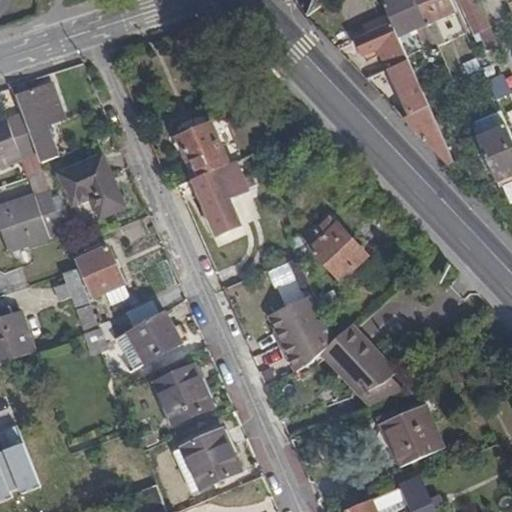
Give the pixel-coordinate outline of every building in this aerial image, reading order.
[(400,37),(428,25),(416,0),(381,0),(387,11),(400,37)] [(416,0),(428,25),(457,12),(451,0),(416,0)] [(476,0),(460,0),(475,33),(487,27),(476,0)] [(378,46),(388,67),(391,66),(409,57),(400,37),(387,11),(361,23),(364,32),(355,36),(354,37),(362,53),(378,46)] [(361,23),(351,28),(355,36),(364,32),(361,23)] [(487,27),(475,33),(482,50),(495,45),(487,27)] [(391,66),(413,112),(431,104),(412,62),(409,57),(391,66)] [(493,92),(495,99),(511,91),(505,79),(490,86),(493,92)] [(20,96),(42,161),(58,155),(48,128),(67,121),(53,87),(20,96)] [(448,165),(458,161),(431,104),(413,112),(402,116),(448,165)] [(0,167),(21,160),(38,155),(23,115),(0,122),(0,167)] [(505,120),(477,133),(481,141),(508,129),(505,120)] [(194,182),(229,167),(211,125),(188,135),(186,132),(175,137),(187,166),(195,163),(196,166),(189,170),(194,182)] [(499,180),(511,174),(511,136),(508,129),(481,141),(499,180)] [(296,137),(273,155),(283,165),(305,148),(296,137)] [(38,155),(21,160),(28,178),(29,178),(44,173),(38,155)] [(103,156),(62,172),(73,203),(92,196),(101,216),(125,206),(103,156)] [(307,156),(285,172),(292,184),(315,167),(307,156)] [(480,157),(469,161),(475,175),(485,171),(480,157)] [(229,167),(194,182),(217,238),(242,228),(230,200),(249,192),(248,190),(252,191),(244,172),(240,173),(237,164),(229,167)] [(51,192),(44,173),(29,178),(35,197),(51,192)] [(51,192),(35,197),(49,238),(66,232),(62,222),(54,200),(51,192)] [(49,238),(35,197),(0,208),(0,224),(10,251),(49,238)] [(61,197),(54,200),(62,222),(69,220),(61,197)] [(324,231),(310,241),(337,277),(366,252),(339,218),(336,221),(331,214),(319,223),(324,231)] [(87,276),(82,278),(86,287),(91,285),(96,296),(110,291),(126,284),(109,247),(80,260),(87,276)] [(291,262),(308,302),(316,299),(313,290),(299,259),(291,262)] [(297,283),(289,266),(269,275),(276,291),(297,283)] [(76,268),(64,273),(67,282),(56,287),(60,300),(73,299),(76,308),(88,304),(76,268)] [(130,295),(126,284),(110,291),(115,302),(130,295)] [(331,284),(313,290),(316,299),(322,314),(339,307),(331,284)] [(317,357),(366,408),(403,390),(393,379),(380,366),(385,360),(352,325),(334,341),(322,314),(316,299),(308,302),(271,318),(295,375),(311,369),(317,357)] [(126,313),(133,328),(159,315),(152,300),(126,313)] [(88,304),(76,308),(85,332),(98,328),(88,304)] [(9,306),(0,308),(0,318),(12,314),(9,306)] [(0,318),(0,362),(35,351),(21,311),(12,314),(0,318)] [(181,342),(165,312),(159,315),(133,328),(129,329),(145,360),(181,342)] [(484,346),(504,324),(494,313),(470,335),(484,346)] [(110,321),(99,326),(101,331),(105,341),(110,339),(116,336),(110,321)] [(112,346),(110,339),(105,341),(101,331),(88,336),(94,352),(112,346)] [(398,373),(385,360),(380,366),(393,379),(398,373)] [(193,365),(158,381),(177,421),(211,406),(193,365)] [(471,379),(465,368),(455,371),(461,383),(471,379)] [(413,412),(409,404),(380,416),(383,424),(382,424),(401,468),(451,447),(432,403),(413,412)] [(155,429),(143,434),(148,446),(160,441),(155,429)] [(224,432),(180,451),(198,491),(242,472),(224,432)] [(0,507),(54,491),(38,439),(0,451),(0,507)] [(424,477),(401,487),(411,511),(438,511),(438,510),(445,507),(440,496),(433,499),(424,477)] [(167,511),(157,484),(138,491),(146,511),(167,511)] [(378,511),(373,499),(348,510),(348,511),(378,511)]
